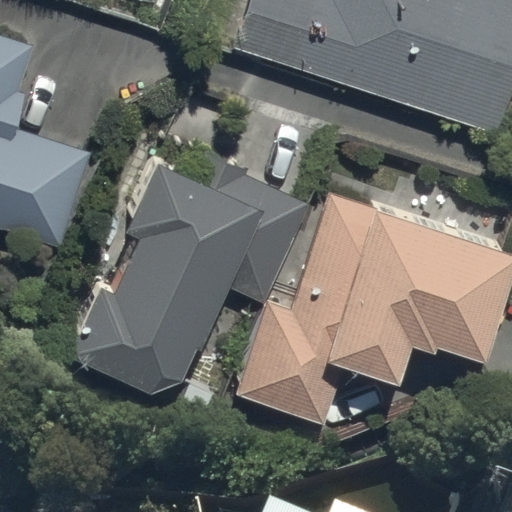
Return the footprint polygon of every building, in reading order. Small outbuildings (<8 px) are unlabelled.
[(511,0),(253,0),(238,44),(500,138),(511,106),(511,0)] [(30,46),(0,36),(0,229),(57,248),(88,151),(15,127),(26,95),(16,92),(30,46)] [(202,352),(232,287),(265,303),(309,204),(245,175),(247,169),(208,150),(195,180),(159,163),(126,233),(139,239),(115,294),(100,287),(68,359),(151,396),(183,382),(196,350),(202,352)] [(292,311),(266,302),(235,396),(325,425),(343,368),(401,387),(414,349),(435,355),(437,347),(488,364),(511,292),(511,254),(330,196),(292,311)] [(309,511),(264,493),(256,511),(371,511),(336,497),(329,511),(309,511)]
